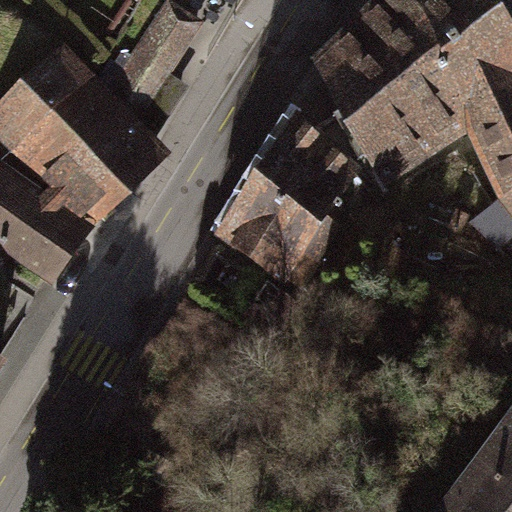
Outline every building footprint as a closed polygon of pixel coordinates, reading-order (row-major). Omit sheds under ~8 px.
[(464,121),(497,195),(511,184),(511,33),(493,0),(377,0),(318,58),(345,104),(369,145),(385,172),(464,121)] [(156,73),(190,21),(164,4),(130,56),(117,47),(109,59),(104,56),(88,81),(141,136),(175,86),(156,73)] [(122,189),(149,145),(141,136),(88,81),(56,47),(0,99),(0,136),(49,188),(60,200),(84,225),(122,189)] [(369,145),(345,104),(304,131),(340,164),(369,145)] [(304,131),(289,117),(215,232),(277,278),(297,249),(309,258),(340,212),(328,204),(349,172),(340,164),(304,131)] [(349,172),(364,186),(385,172),(369,145),(340,164),(349,172)] [(0,241),(43,273),(76,231),(47,210),(33,200),(0,176),(0,241)] [(511,184),(497,195),(498,196),(511,213),(511,184)] [(60,200),(49,188),(39,192),(33,200),(47,210),(53,203),(60,200)] [(511,511),(511,410),(435,511),(511,511)]
